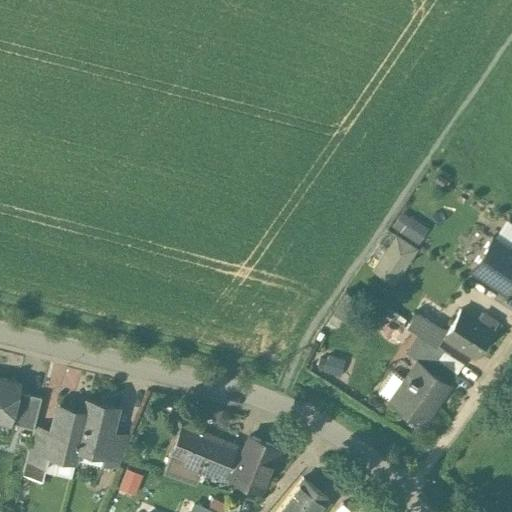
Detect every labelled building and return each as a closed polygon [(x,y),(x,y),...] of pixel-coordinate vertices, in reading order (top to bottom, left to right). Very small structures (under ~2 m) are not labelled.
[(390,224),(419,241),(429,224),(400,208),(390,224)] [(416,248),(396,235),(373,269),(393,282),(416,248)] [(511,251),(492,238),(472,267),(505,290),(511,280),(511,251)] [(357,299),(346,291),(332,310),(343,318),(357,299)] [(476,320),(459,310),(443,337),(474,356),(495,322),(480,313),(476,320)] [(445,330),(415,311),(406,326),(422,337),(436,345),(445,330)] [(436,345),(422,337),(409,355),(417,361),(418,360),(449,382),(456,371),(437,358),(442,349),(436,345)] [(449,382),(418,360),(417,361),(405,378),(394,370),(393,370),(394,370),(391,370),(378,389),(378,391),(378,392),(379,392),(386,397),(407,411),(421,422),(449,382)] [(19,381),(0,376),(0,419),(9,422),(16,390),(19,381)] [(41,396),(16,390),(9,422),(33,428),(34,425),(41,396)] [(116,405),(88,399),(86,410),(76,448),(77,449),(103,455),(109,430),(116,405)] [(86,410),(59,404),(53,430),(47,454),(48,454),(74,460),(77,449),(76,448),(86,410)] [(235,444),(183,423),(164,471),(195,482),(201,467),(222,476),(224,470),(234,445),(235,444)] [(53,430),(34,425),(33,428),(25,460),(46,465),(48,454),(47,454),(53,430)] [(131,435),(109,430),(103,455),(101,461),(118,465),(131,435)] [(279,447),(249,435),(243,449),(234,445),(224,470),(233,474),(232,478),(258,488),(263,475),(268,473),(279,447)] [(135,492),(142,471),(126,465),(119,486),(135,492)] [(303,478),(283,503),(294,511),(312,511),(326,496),(303,478)] [(228,511),(231,505),(213,497),(208,508),(218,511),(228,511)] [(294,511),(283,503),(276,511),(294,511)]
